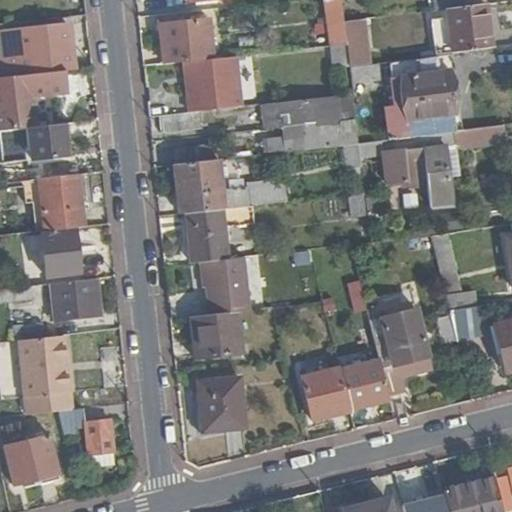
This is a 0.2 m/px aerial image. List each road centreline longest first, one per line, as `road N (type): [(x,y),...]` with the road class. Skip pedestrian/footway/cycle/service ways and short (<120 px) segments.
road 1 (residential): [(111,0),(162,504)]
road 2 (residential): [(511,417),(162,504)]
